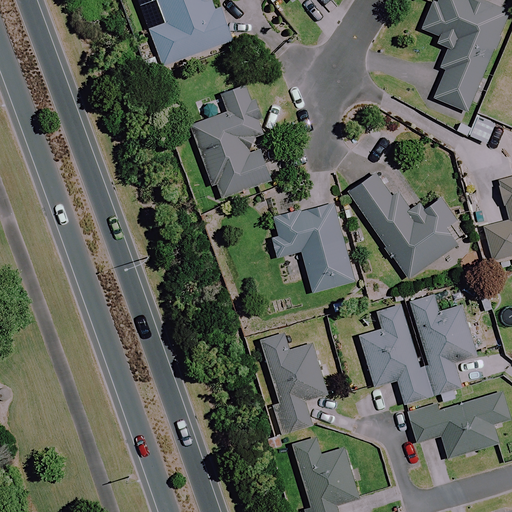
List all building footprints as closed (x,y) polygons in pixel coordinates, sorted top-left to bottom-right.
[(159,0),(168,24),(152,30),(165,66),(235,41),(223,7),(220,0),(159,0)] [(511,11),(511,5),(500,0),(440,0),(438,6),(433,4),(422,29),(453,43),(441,69),(448,71),(436,99),(467,113),(511,11)] [(193,127),(215,187),(218,186),(223,199),(274,180),(257,136),(271,131),(253,83),(224,94),(231,113),(193,127)] [(497,124),(479,118),(472,138),(490,144),(497,124)] [(352,193),(411,280),(471,239),(442,196),(416,214),(387,170),(352,193)] [(511,178),(501,181),(511,222),(487,228),(495,261),(511,257),(511,178)] [(357,281),(336,204),(277,219),(281,236),(275,238),(280,257),(304,251),(315,292),(357,281)] [(441,312),(436,295),(379,312),(384,329),(362,335),(377,386),(400,379),(407,403),(463,387),(456,363),(480,356),(464,305),(441,312)] [(288,352),(283,336),(263,342),(282,404),(276,406),(284,433),(314,424),(307,401),(330,394),(315,344),(288,352)] [(511,419),(511,414),(505,390),(440,409),(439,405),(410,414),(419,444),(444,436),(450,459),(500,444),(494,425),(511,419)] [(333,450),(329,437),(296,447),(313,507),(307,509),(307,511),(340,511),(339,507),(361,500),(346,447),(333,450)]
